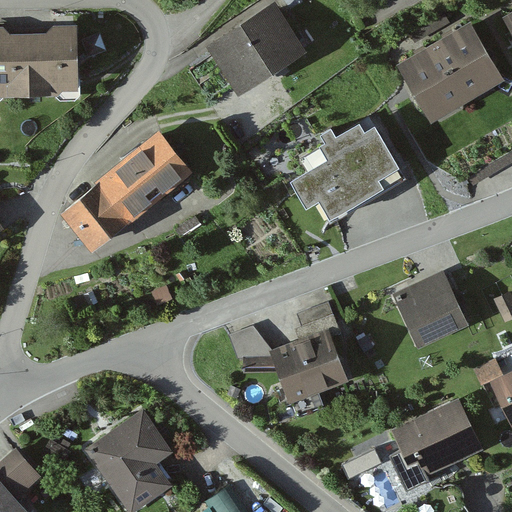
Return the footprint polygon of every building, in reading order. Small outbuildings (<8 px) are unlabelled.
[(306,40),(280,0),(264,0),(205,38),(236,86),(306,40)] [(472,15),(437,36),(471,93),(506,73),(472,15)] [(3,21),(0,20),(0,83),(29,83),(28,26),(9,26),(3,21)] [(46,26),(28,26),(29,83),(78,81),(76,20),(54,20),(46,26)] [(102,31),(84,37),(89,53),(108,47),(102,31)] [(471,93),(437,36),(398,58),(433,116),(471,93)] [(333,116),(317,126),(322,135),(316,139),(319,144),(301,155),(309,167),(298,174),(308,190),(319,183),(333,205),(404,160),(375,116),(365,122),(358,111),(338,124),(333,116)] [(511,111),(453,146),(469,173),(511,148),(511,111)] [(191,163),(160,125),(100,173),(132,211),(191,163)] [(132,211),(100,173),(62,204),(94,243),(132,211)] [(196,213),(177,226),(182,233),(201,220),(196,213)] [(471,318),(446,267),(395,291),(420,342),(471,318)] [(168,282),(154,288),(160,301),(174,295),(168,282)] [(511,315),(511,294),(509,288),(494,295),(506,319),(511,315)] [(329,298),(299,310),(308,333),(329,324),(338,321),(329,298)] [(273,351),(271,346),(254,323),(230,331),(238,355),(273,351)] [(348,374),(329,324),(308,333),(271,346),(273,351),(290,395),(348,374)] [(367,333),(358,339),(365,349),(374,343),(367,333)] [(495,358),(474,369),(480,380),(501,370),(495,358)] [(511,366),(490,377),(511,425),(511,424),(511,366)] [(239,393),(242,384),(231,380),(228,390),(239,393)] [(484,443),(460,393),(390,426),(400,447),(390,451),(407,487),(429,477),(426,471),(484,443)] [(173,445),(144,404),(85,446),(130,511),(174,481),(157,457),(173,445)] [(51,437),(43,451),(63,462),(71,448),(51,437)] [(375,447),(344,462),(350,473),(381,459),(375,447)] [(43,477),(17,450),(0,467),(0,471),(23,496),(43,477)] [(208,493),(220,511),(241,511),(254,504),(235,475),(208,493)] [(0,511),(27,511),(0,481),(0,511)]
